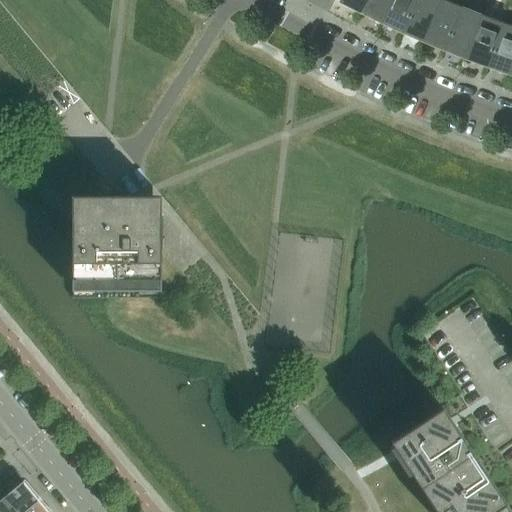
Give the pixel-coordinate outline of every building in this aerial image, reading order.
[(340,0),(362,10),(366,0),(340,0)] [(380,23),(390,0),(366,0),(362,10),(368,14),(367,17),(380,23)] [(402,30),(415,0),(390,0),(380,23),(393,29),(394,26),(402,30)] [(422,42),(439,0),(415,0),(402,30),(410,33),(408,37),(422,42)] [(444,48),(460,8),(441,0),(439,0),(422,42),(435,48),(436,44),(444,48)] [(464,59),(481,16),(460,8),(444,48),(452,51),(450,54),(464,59)] [(487,64),(501,24),(498,22),(481,16),(464,59),(477,64),(479,61),(487,64)] [(507,75),(511,60),(511,27),(501,24),(487,64),(495,67),(494,70),(507,75)] [(162,299),(162,249),(162,217),(162,196),(73,196),(73,217),(72,299),(162,299)] [(511,511),(457,429),(452,421),(443,407),(391,442),(398,453),(405,464),(437,511),(511,511)] [(0,511),(23,511),(38,500),(23,482),(21,484),(15,477),(0,492),(0,511)] [(48,511),(38,500),(23,511),(48,511)]
